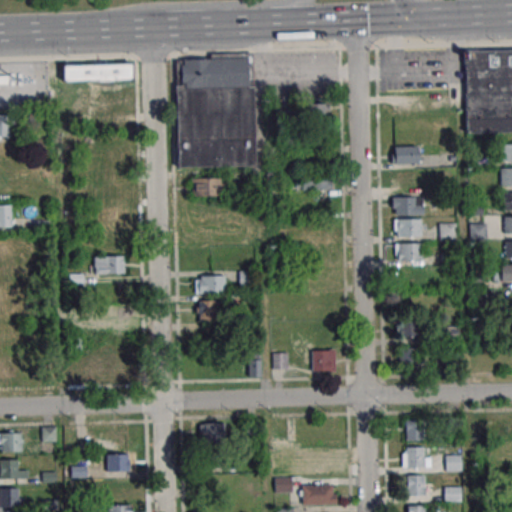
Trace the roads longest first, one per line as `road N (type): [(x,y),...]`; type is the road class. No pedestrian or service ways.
road 1 (residential): [(511,393),(0,408)]
road 2 (residential): [(163,511),(154,27)]
road 3 (residential): [(364,397),(359,19)]
road 4 (trunk): [(0,31),(215,25)]
road 5 (trunk): [(85,29),(149,7),(295,0)]
road 6 (trunk): [(310,22),(511,12)]
